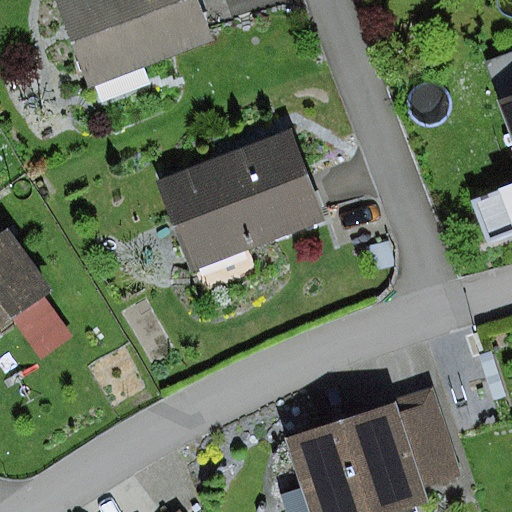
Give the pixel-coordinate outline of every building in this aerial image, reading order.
[(198,0),(62,0),(57,2),(92,90),(215,42),(198,0)] [(511,187),(471,202),(488,247),(511,237),(511,101),(504,104),(511,124),(511,187)] [(296,137),(162,183),(193,271),(326,224),(296,137)] [(0,337),(58,294),(10,231),(6,234),(0,238),(0,337)] [(434,389),(286,438),(310,511),(408,511),(432,504),(427,488),(463,476),(434,389)]
